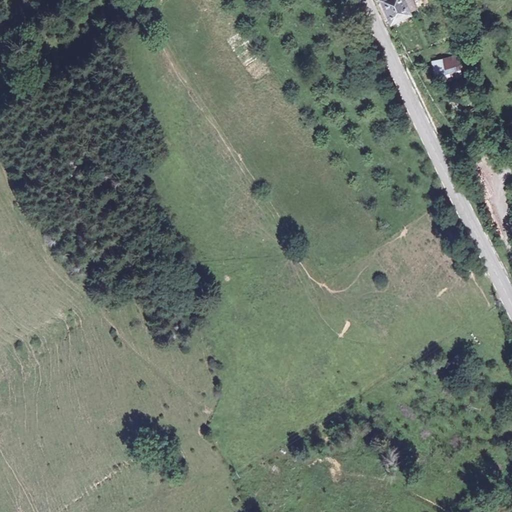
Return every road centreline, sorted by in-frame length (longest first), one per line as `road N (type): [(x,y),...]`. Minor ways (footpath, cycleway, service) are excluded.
road 1 (secondary): [(511,299),(365,0)]
road 2 (track): [(452,0),(496,172)]
